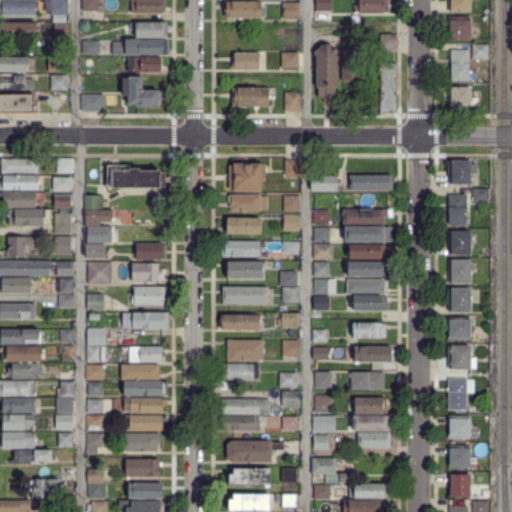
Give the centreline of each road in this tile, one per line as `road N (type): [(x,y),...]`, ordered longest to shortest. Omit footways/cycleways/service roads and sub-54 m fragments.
road 1 (residential): [(418,0),(419,511)]
road 2 (residential): [(195,0),(194,511)]
road 3 (tertiary): [(0,133),(418,134)]
